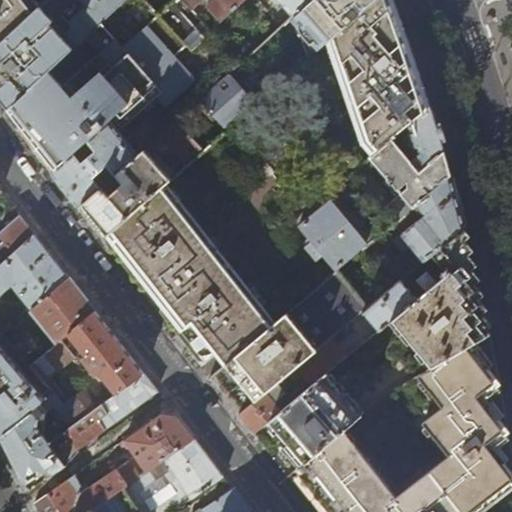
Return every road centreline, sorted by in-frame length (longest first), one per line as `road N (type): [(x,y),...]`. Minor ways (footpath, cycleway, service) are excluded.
road 1 (residential): [(287,511),(0,149)]
road 2 (secondary): [(452,0),(511,232)]
